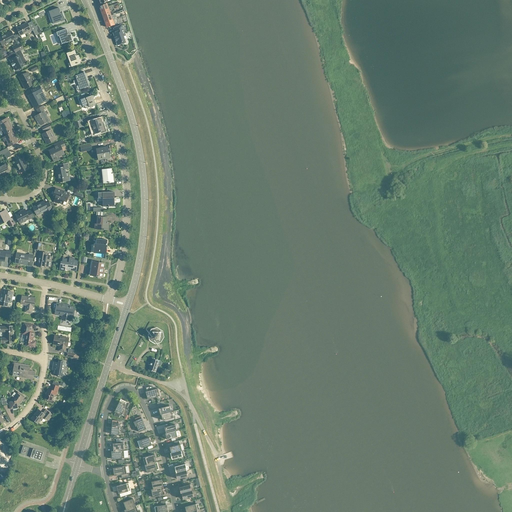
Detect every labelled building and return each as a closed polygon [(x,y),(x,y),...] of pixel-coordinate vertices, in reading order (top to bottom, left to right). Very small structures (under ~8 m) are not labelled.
[(113,7),(101,11),(103,16),(110,13),(109,10),(114,9),(113,7)] [(62,12),(61,11),(60,12),(58,8),(49,11),(53,23),(61,21),(65,20),(62,12)] [(111,15),(110,14),(103,17),(105,22),(117,18),(115,14),(111,15)] [(117,18),(105,22),(107,27),(112,25),(114,25),(114,24),(118,23),(117,18)] [(34,26),(30,28),(27,23),(16,28),(20,35),(24,33),(25,34),(33,30),(35,36),(39,34),(34,26)] [(125,42),(125,41),(123,36),(124,36),(125,34),(121,25),(113,28),(115,32),(113,33),(115,38),(116,40),(115,40),(116,40),(117,45),(125,42)] [(56,32),(61,45),(72,41),(72,42),(73,42),(70,36),(71,36),(70,36),(69,32),(67,32),(66,28),(56,32)] [(18,45),(21,43),(16,34),(13,36),(11,31),(0,36),(0,41),(2,45),(14,39),(18,45)] [(16,52),(20,50),(23,48),(21,43),(18,45),(13,47),(15,52),(16,52)] [(16,52),(12,54),(13,57),(10,59),(12,63),(11,64),(12,66),(13,66),(15,70),(23,66),(22,65),(24,64),(23,63),(24,63),(24,62),(25,61),(26,60),(20,50),(16,52)] [(76,54),(74,50),(66,53),(70,62),(67,63),(69,67),(82,62),(80,63),(78,57),(76,54)] [(89,86),(84,74),(85,74),(84,71),(83,72),(83,73),(75,76),(80,89),(89,86)] [(34,84),(27,72),(19,76),(25,89),(34,84)] [(56,78),(48,82),(51,87),(59,83),(56,78)] [(42,91),(39,85),(31,90),(32,93),(28,95),(34,106),(31,108),(42,102),(37,93),(42,91)] [(84,102),(86,108),(96,105),(92,95),(80,99),(82,103),(84,102)] [(99,111),(105,108),(103,102),(96,104),(99,111)] [(43,109),(44,108),(43,106),(36,109),(38,112),(40,111),(41,113),(34,116),(39,126),(49,121),(43,109)] [(13,132),(14,131),(7,118),(0,121),(0,134),(0,135),(2,135),(3,137),(5,136),(13,132)] [(103,122),(102,122),(100,119),(90,122),(94,134),(101,131),(101,133),(106,131),(103,122)] [(76,129),(83,126),(81,120),(74,122),(76,129)] [(44,133),(41,134),(43,138),(44,138),(47,144),(56,140),(50,128),(51,127),(49,124),(42,128),(44,133)] [(5,136),(3,137),(2,137),(4,141),(6,140),(9,146),(18,141),(13,132),(5,136)] [(55,147),(49,150),(54,161),(59,159),(58,156),(64,154),(61,147),(65,145),(62,140),(54,144),(55,147)] [(110,157),(108,147),(96,149),(97,156),(99,155),(100,159),(110,157)] [(19,173),(29,168),(28,168),(25,161),(24,162),(22,158),(24,157),(23,157),(14,162),(19,173)] [(0,165),(0,176),(9,171),(5,163),(0,165)] [(55,183),(67,181),(70,180),(69,176),(66,177),(66,173),(65,169),(68,169),(67,163),(60,164),(60,168),(56,168),(58,182),(55,183)] [(102,177),(102,183),(114,182),(113,173),(112,173),(111,168),(102,169),(102,177)] [(57,188),(55,192),(54,192),(52,197),(55,198),(54,202),(58,203),(59,202),(62,204),(64,201),(66,202),(69,193),(57,188)] [(103,206),(114,206),(114,198),(114,192),(98,192),(98,198),(102,198),(103,206)] [(48,209),(49,212),(53,210),(47,199),(49,203),(46,205),(43,198),(42,198),(44,201),(33,207),(31,204),(36,215),(48,209)] [(29,219),(34,217),(30,210),(26,212),(25,209),(21,211),(22,211),(15,215),(19,222),(28,218),(29,219)] [(12,218),(10,218),(6,210),(0,212),(0,224),(7,220),(10,226),(14,224),(15,224),(12,218)] [(97,218),(96,228),(101,228),(101,229),(108,230),(109,225),(107,225),(108,217),(100,216),(100,218),(97,218)] [(94,246),(94,247),(93,247),(92,250),(99,251),(99,252),(106,253),(107,240),(96,239),(95,246),(94,246)] [(10,257),(11,251),(6,250),(6,251),(0,250),(0,260),(4,261),(5,256),(10,257)] [(47,253),(39,251),(37,266),(42,267),(42,265),(50,267),(52,256),(46,255),(47,253)] [(32,261),(33,255),(28,254),(28,255),(16,253),(15,263),(27,265),(28,260),(32,261)] [(74,258),(69,257),(69,259),(62,258),(62,261),(61,261),(59,270),(64,271),(65,269),(76,271),(77,261),(74,260),(74,258)] [(103,273),(102,273),(104,263),(92,261),(90,275),(102,277),(103,273)] [(1,294),(1,296),(0,296),(0,304),(7,306),(8,302),(11,302),(12,292),(4,290),(4,294),(1,294)] [(21,296),(20,304),(26,305),(24,312),(32,313),(33,306),(34,306),(35,298),(21,296)] [(61,320),(69,321),(70,317),(73,317),(74,307),(62,305),(62,304),(57,303),(55,314),(62,315),(61,320)] [(24,323),(23,328),(22,334),(25,334),(24,342),(26,343),(26,346),(35,347),(36,341),(33,340),(34,332),(30,332),(31,329),(31,324),(24,323)] [(12,334),(12,325),(6,326),(0,326),(0,331),(6,332),(6,337),(0,337),(1,343),(6,343),(6,344),(11,343),(11,334),(12,334)] [(155,340),(158,339),(159,339),(160,336),(160,333),(159,332),(157,331),(156,331),(153,331),(152,332),(151,334),(151,335),(152,338),(152,339),(155,340)] [(66,346),(67,346),(68,338),(54,335),(53,344),(59,345),(58,350),(65,351),(66,346)] [(152,358),(150,364),(148,370),(155,372),(157,365),(159,365),(160,365),(160,364),(161,362),(160,361),(159,360),(152,358)] [(64,367),(65,362),(61,361),(60,363),(53,362),(52,367),(55,368),(53,375),(62,376),(63,371),(66,372),(67,367),(64,367)] [(14,363),(13,369),(12,375),(33,379),(34,371),(28,370),(29,365),(14,363)] [(48,388),(44,398),(45,398),(44,400),(53,403),(54,401),(51,400),(53,394),(56,395),(59,386),(52,384),(50,389),(48,388)] [(146,387),(147,391),(146,391),(148,399),(160,396),(158,388),(153,390),(152,386),(146,387)] [(17,409),(17,408),(17,406),(24,396),(21,394),(20,395),(16,393),(10,401),(9,401),(10,409),(13,408),(13,409),(17,409)] [(121,399),(116,409),(115,412),(125,416),(127,410),(123,408),(127,402),(121,399)] [(160,414),(172,411),(171,411),(169,405),(159,408),(160,414)] [(38,423),(43,417),(47,420),(51,414),(45,409),(42,413),(38,410),(31,418),(38,423)] [(172,411),(160,414),(160,415),(161,414),(163,420),(173,417),(172,411)] [(139,432),(145,429),(146,429),(145,426),(141,416),(135,418),(136,421),(132,422),(135,430),(138,429),(139,432)] [(112,420),(111,431),(111,434),(119,435),(119,428),(118,428),(119,421),(112,420)] [(176,430),(176,431),(177,430),(175,424),(164,427),(166,433),(176,430)] [(166,433),(165,433),(167,439),(178,436),(176,431),(176,430),(166,433)] [(152,445),(151,442),(149,437),(137,441),(140,449),(152,445)] [(111,451),(124,450),(123,443),(111,443),(111,451)] [(181,450),(182,450),(180,444),(170,447),(171,453),(181,450)] [(26,456),(29,447),(23,445),(20,454),(26,456)] [(40,460),(43,452),(33,448),(30,457),(40,460)] [(124,450),(111,451),(112,459),(124,458),(124,450)] [(171,453),(170,453),(172,459),(183,456),(181,450),(171,453)] [(157,462),(156,459),(155,454),(143,458),(145,465),(157,462)] [(159,469),(157,462),(145,465),(147,473),(159,469)] [(186,470),(187,470),(185,464),(175,467),(176,472),(176,473),(186,470)] [(125,466),(114,468),(113,468),(114,476),(121,475),(122,478),(129,477),(129,473),(127,473),(125,466)] [(176,473),(176,472),(176,473),(177,479),(188,476),(186,470),(176,473)] [(163,487),(163,484),(162,479),(149,482),(151,490),(163,487)] [(119,494),(120,493),(131,490),(129,483),(117,486),(119,494)] [(192,490),(191,490),(190,484),(179,487),(181,493),(182,493),(192,490)] [(165,494),(163,487),(151,490),(153,497),(165,494)] [(192,490),(191,490),(192,490),(182,493),(183,499),(194,496),(192,490)] [(18,504),(27,499),(25,495),(16,500),(18,504)] [(124,510),(136,506),(133,498),(121,503),(124,510)]
